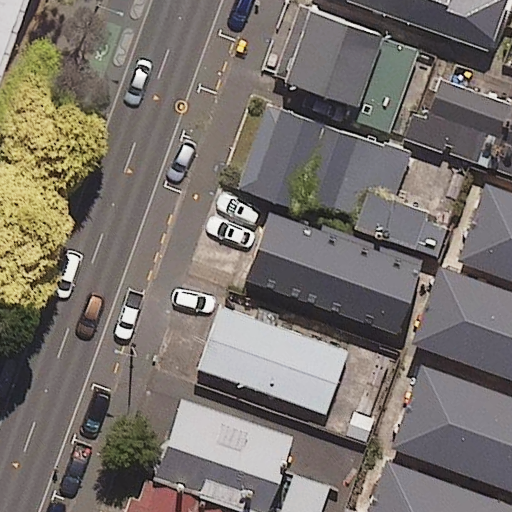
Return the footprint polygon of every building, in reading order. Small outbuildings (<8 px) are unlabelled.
[(0,0),(0,121),(0,122),(44,0),(0,0)] [(479,0),(345,0),(438,32),(435,39),(501,61),(511,33),(472,20),(479,0)] [(305,9),(280,76),(350,102),(344,117),(386,133),(416,51),(305,9)] [(484,163),(505,103),(435,78),(414,138),(484,163)] [(511,173),(511,105),(505,103),(484,163),(511,173)] [(445,218),(391,200),(406,153),(264,106),(238,185),(292,202),(295,192),(358,212),(352,230),(433,256),(445,218)] [(511,191),(484,181),(456,256),(511,276),(511,191)] [(414,265),(267,212),(244,274),(392,328),(414,265)] [(511,292),(436,265),(410,339),(511,375),(511,292)] [(344,351),(219,308),(199,367),(323,410),(344,351)] [(511,395),(420,362),(390,443),(511,487),(511,395)] [(289,437),(178,398),(149,480),(144,478),(131,511),(316,511),(326,486),(278,469),(289,437)] [(511,511),(511,504),(384,459),(365,511),(511,511)]
